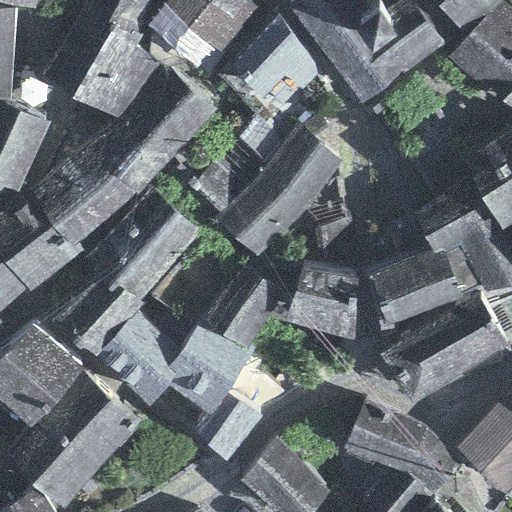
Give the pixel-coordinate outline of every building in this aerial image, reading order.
[(0,0),(0,2),(34,8),(37,0),(0,0)] [(136,46),(161,0),(88,0),(40,81),(115,118),(126,109),(161,65),(136,46)] [(265,0),(167,0),(162,6),(220,55),(265,0)] [(352,0),(301,0),(358,83),(457,21),(441,0),(397,0),(392,4),(367,21),(352,0)] [(352,0),(367,21),(392,4),(389,0),(352,0)] [(450,0),(461,14),(479,0),(450,0)] [(511,14),(496,1),(453,46),(482,69),(487,65),(511,86),(511,14)] [(0,9),(0,101),(10,102),(15,9),(0,9)] [(263,122),(320,69),(278,16),(219,74),(263,122)] [(175,153),(213,112),(161,65),(126,109),(175,153)] [(43,124),(0,106),(0,183),(18,191),(43,124)] [(75,243),(134,194),(136,195),(175,153),(126,109),(115,118),(22,196),(75,243)] [(305,211),(341,161),(298,125),(261,172),(305,211)] [(511,222),(511,127),(482,148),(490,167),(470,180),(483,204),(500,230),(505,227),(511,222)] [(257,255),(305,211),(261,172),(216,218),(257,255)] [(429,248),(366,275),(386,325),(461,297),(460,294),(479,286),(482,292),(511,281),(511,239),(505,227),(500,230),(483,204),(470,180),(411,213),(429,248)] [(0,205),(18,191),(0,183),(0,205)] [(32,307),(97,358),(138,312),(135,309),(196,230),(150,187),(105,239),(32,307)] [(22,196),(0,214),(0,318),(82,250),(75,243),(22,196)] [(347,257),(346,219),(319,228),(319,257),(347,257)] [(304,265),(286,320),(353,339),(356,269),(304,265)] [(197,324),(245,350),(248,346),(282,291),(242,266),(197,324)] [(477,297),(378,356),(410,409),(506,348),(477,297)] [(227,394),(255,349),(248,346),(245,350),(197,324),(151,298),(138,312),(97,358),(149,407),(225,461),(260,415),(227,394)] [(32,325),(0,355),(0,402),(29,429),(81,368),(32,325)] [(63,509),(139,421),(81,368),(29,429),(2,459),(35,489),(42,494),(63,509)] [(457,447),(505,494),(511,485),(511,394),(509,391),(457,447)] [(362,400),(344,448),(380,461),(406,470),(414,478),(431,491),(460,463),(426,427),(362,400)] [(239,480),(273,511),(312,511),(330,494),(275,443),(239,480)] [(380,461),(342,503),(349,511),(384,511),(414,478),(406,470),(380,461)] [(449,511),(431,491),(414,478),(384,511),(449,511)] [(52,511),(42,494),(35,489),(0,511),(52,511)]
